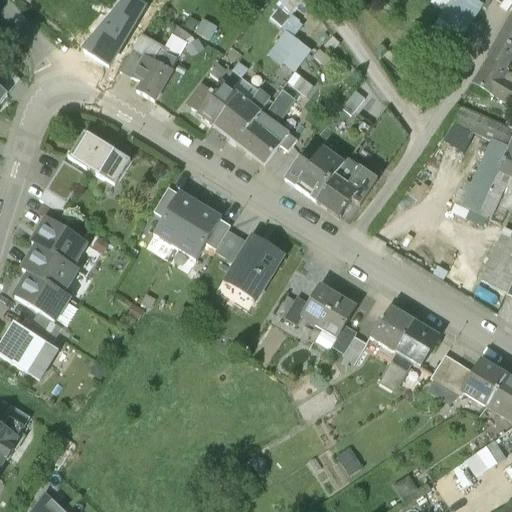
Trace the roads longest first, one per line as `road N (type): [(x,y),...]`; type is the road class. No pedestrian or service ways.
road 1 (residential): [(71,92),(108,104),(345,254)]
road 2 (residential): [(345,254),(463,73)]
road 3 (residential): [(345,254),(511,352)]
road 4 (residential): [(71,92),(36,120),(0,256)]
road 5 (unknown): [(322,3),(420,139)]
